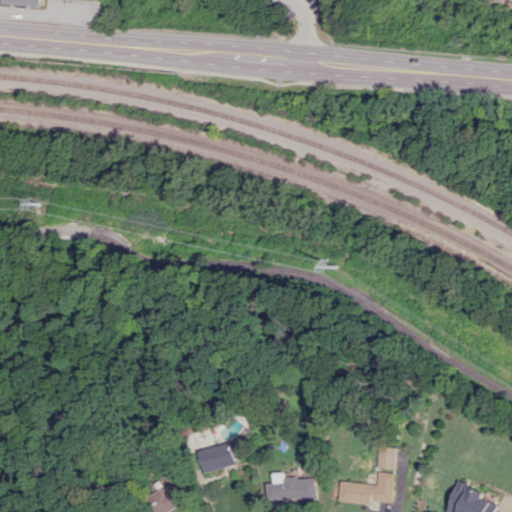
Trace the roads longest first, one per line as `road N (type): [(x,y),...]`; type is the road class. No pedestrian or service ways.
road 1 (residential): [(511,393),(313,276),(259,264),(145,259),(105,231),(86,228),(0,239)]
road 2 (primary): [(511,78),(0,36)]
